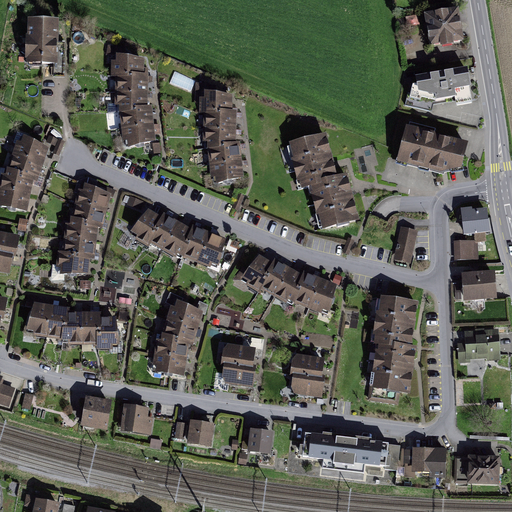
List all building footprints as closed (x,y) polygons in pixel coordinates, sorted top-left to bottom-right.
[(461,15),(425,20),(429,51),(465,46),(461,15)] [(60,24),(28,24),(27,66),(59,67),(60,24)] [(145,61),(119,57),(118,64),(113,65),(112,80),(118,79),(116,87),(114,113),(119,113),(124,151),(155,146),(152,111),(148,109),(150,79),(145,78),(145,61)] [(463,74),(420,80),(417,93),(409,91),(405,106),(433,114),(435,107),(460,104),(461,109),(478,107),(476,95),(480,94),(478,80),(464,82),(463,74)] [(232,97),(206,94),(199,101),(197,113),(203,113),(202,143),(208,143),(211,182),(216,186),(244,180),(241,147),(237,145),(236,113),(233,113),(232,97)] [(471,147),(407,131),(398,166),(440,177),(464,174),(471,147)] [(49,151),(23,138),(16,144),(12,155),(11,159),(6,174),(2,176),(0,178),(0,209),(25,214),(49,151)] [(326,139),(290,149),(301,193),(310,191),(321,235),(358,225),(350,195),(346,181),(339,183),(334,167),(326,139)] [(65,144),(59,141),(53,154),(59,157),(65,144)] [(114,195),(90,189),(82,194),(78,220),(71,228),(67,254),(61,257),(58,276),(87,281),(92,279),(94,267),(99,263),(114,195)] [(243,199),(237,196),(233,208),(239,210),(243,199)] [(143,205),(130,200),(128,206),(141,212),(143,205)] [(491,208),(466,209),(467,232),(493,231),(491,208)] [(162,221),(148,213),(133,235),(152,249),(154,246),(184,265),(186,262),(210,272),(211,270),(222,272),(227,256),(226,244),(201,233),(192,233),(163,218),(162,221)] [(28,222),(21,220),(18,230),(26,232),(28,222)] [(419,237),(405,234),(401,246),(405,247),(400,264),(411,267),(419,237)] [(18,240),(0,235),(0,276),(10,278),(13,260),(17,256),(18,240)] [(355,243),(349,240),(343,254),(349,256),(355,243)] [(479,242),(456,243),(457,259),(479,259),(479,242)] [(269,266),(254,259),(240,281),(258,294),(261,290),(290,307),(292,305),(318,316),(319,313),(328,316),(336,290),(301,274),(299,278),(271,261),(269,266)] [(497,272),(465,273),(466,300),(498,299),(497,272)] [(109,274),(108,284),(123,286),(125,276),(109,274)] [(90,286),(81,285),(80,293),(89,294),(90,286)] [(416,307),(382,303),(380,316),(375,315),(372,336),(376,336),(374,347),(377,347),(370,390),(407,396),(412,366),(414,351),(411,350),(412,338),(416,307)] [(207,316),(182,305),(180,311),(174,310),(169,320),(170,324),(167,338),(166,343),(161,343),(157,364),(160,376),(187,380),(188,372),(192,373),(194,350),(197,351),(207,316)] [(68,315),(30,310),(29,337),(65,345),(66,350),(94,349),(95,354),(109,356),(109,351),(117,351),(115,325),(100,325),(100,318),(67,319),(68,315)] [(466,346),(457,347),(458,366),(469,365),(468,361),(501,359),(499,333),(465,335),(466,346)] [(256,350),(228,348),(225,352),(224,377),(227,387),(253,391),(259,367),(256,363),(256,350)] [(324,363),(295,358),(292,362),(292,379),(295,385),(291,393),(292,397),(321,402),(326,381),(324,363)] [(6,381),(0,378),(0,402),(13,407),(18,392),(4,388),(6,381)] [(36,399),(26,396),(23,410),(32,412),(36,399)] [(119,409),(94,404),(88,431),(112,437),(119,409)] [(152,413),(128,410),(125,433),(154,437),(156,424),(151,423),(152,413)] [(187,427),(177,425),(175,438),(185,440),(187,427)] [(214,429),(190,425),(187,445),(211,449),(214,429)] [(271,435),(252,433),(250,456),(269,458),(271,435)] [(308,448),(304,447),(303,459),(308,463),(399,474),(402,450),(395,449),(396,445),(382,444),(381,440),(327,433),(326,436),(310,434),(308,448)] [(162,445),(153,443),(151,451),(161,453),(162,445)] [(451,454),(408,453),(407,480),(450,481),(451,454)] [(247,457),(240,456),(239,465),(246,466),(247,457)] [(506,461),(456,460),(455,484),(505,485),(506,461)]
